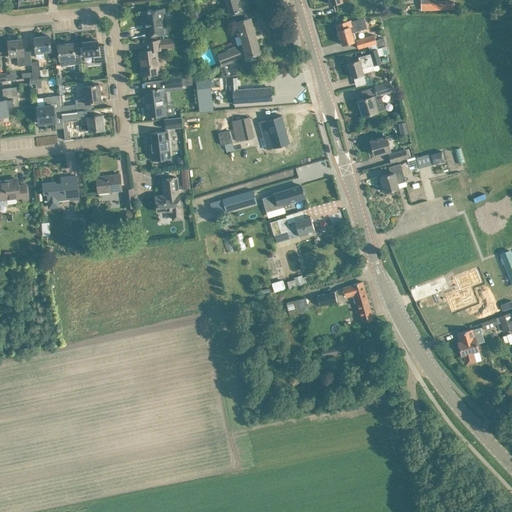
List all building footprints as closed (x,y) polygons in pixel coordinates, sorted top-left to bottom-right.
[(226,0),(230,13),(233,13),(241,10),(242,10),(246,9),(249,8),(246,0),(226,0)] [(436,0),(421,0),(421,11),(455,9),(454,0),(436,1),(436,0)] [(165,9),(160,10),(150,11),(150,10),(147,10),(148,11),(142,12),(143,22),(146,21),(147,34),(165,32),(164,26),(167,26),(165,9)] [(243,45),(218,55),(222,64),(222,65),(236,60),(246,56),(247,56),(249,61),(257,59),(255,53),(260,52),(250,18),(252,15),(244,11),(246,9),(242,10),(241,10),(233,13),(234,15),(227,17),(228,19),(235,23),(237,22),(239,28),(237,30),(238,36),(241,36),(243,45)] [(199,10),(188,13),(191,24),(202,21),(199,10)] [(351,20),(346,22),(336,24),(342,44),(354,41),(352,33),(367,28),(364,17),(352,21),(351,20)] [(374,34),(356,40),(358,48),(368,45),(370,50),(378,48),(377,46),(378,46),(386,44),(384,37),(376,40),(374,34)] [(34,37),(36,52),(36,57),(39,58),(51,57),(49,36),(34,37)] [(146,50),(139,51),(142,75),(148,74),(148,75),(150,75),(150,74),(159,73),(156,48),(174,46),(173,38),(159,40),(155,40),(145,41),(146,50)] [(16,56),(17,66),(31,65),(31,62),(29,51),(23,51),(22,39),(8,40),(10,56),(16,56)] [(97,40),(83,42),(84,56),(92,55),(93,63),(106,61),(104,45),(98,45),(97,40)] [(73,48),(73,43),(58,45),(60,66),(81,63),(79,47),(73,48)] [(359,60),(347,63),(352,77),(361,75),(363,74),(375,71),(373,65),(381,63),(379,56),(383,55),(381,47),(378,48),(370,50),(369,50),(370,54),(369,54),(368,54),(358,57),(359,60)] [(38,61),(31,62),(31,65),(32,78),(40,77),(38,61)] [(82,70),(74,71),(76,83),(84,82),(82,70)] [(62,72),(54,73),(55,82),(62,82),(62,72)] [(193,76),(181,77),(182,84),(194,83),(193,76)] [(181,78),(165,80),(166,89),(182,87),(181,78)] [(270,87),(260,88),(237,90),(236,78),(227,78),(228,86),(230,85),(230,91),(234,91),(235,103),(271,100),(270,87)] [(210,79),(196,80),(199,112),(213,110),(210,79)] [(390,82),(374,87),(377,95),(378,94),(378,95),(381,94),(393,91),(390,82)] [(76,104),(61,105),(62,113),(76,111),(84,110),(86,110),(94,109),(93,102),(101,101),(99,84),(95,85),(95,84),(93,84),(93,85),(83,86),(85,99),(75,100),(76,104)] [(4,99),(0,99),(0,115),(8,115),(7,107),(19,105),(17,87),(3,88),(4,99)] [(147,117),(152,116),(152,117),(154,117),(154,116),(165,115),(162,88),(145,90),(148,107),(146,107),(147,117)] [(368,97),(358,100),(363,115),(372,113),(385,109),(383,101),(381,94),(378,95),(378,94),(377,95),(374,95),(368,97)] [(390,105),(401,102),(399,94),(389,97),(390,105)] [(43,97),(44,106),(37,107),(38,123),(55,121),(54,116),(62,115),(62,113),(61,105),(60,96),(43,97)] [(62,113),(62,115),(65,140),(71,139),(69,122),(77,121),(77,118),(87,116),(86,110),(84,110),(76,111),(62,113)] [(80,124),(81,131),(104,129),(102,115),(87,116),(88,124),(80,124)] [(217,115),(195,115),(195,126),(217,125),(217,115)] [(282,115),(272,118),(260,121),(268,149),(289,143),(282,115)] [(237,141),(254,137),(249,117),(233,121),(237,141)] [(181,118),(165,120),(166,129),(182,127),(181,118)] [(409,134),(406,122),(399,123),(401,135),(409,134)] [(168,131),(160,132),(150,133),(152,150),(150,150),(152,160),(171,158),(168,131)] [(229,137),(224,138),(223,136),(217,137),(218,148),(230,146),(229,137)] [(387,136),(370,141),(374,155),(391,150),(387,136)] [(219,148),(220,157),(262,152),(261,144),(219,148)] [(409,149),(406,149),(389,154),(391,162),(411,156),(409,149)] [(444,161),(442,151),(429,154),(432,164),(444,161)] [(380,176),(385,192),(399,188),(398,183),(405,181),(400,163),(389,167),(391,173),(380,176)] [(417,201),(476,187),(471,166),(412,180),(417,201)] [(190,188),(188,168),(181,168),(183,188),(190,188)] [(122,190),(121,184),(120,174),(96,177),(98,193),(122,190)] [(48,208),(59,207),(58,201),(69,200),(69,201),(79,199),(77,176),(61,178),(62,183),(55,184),(55,182),(43,183),(45,201),(47,201),(48,202),(48,208)] [(157,212),(172,210),(173,219),(182,218),(177,177),(162,179),(164,195),(156,196),(157,212)] [(290,183),(288,177),(263,182),(264,189),(281,185),(281,184),(290,183)] [(18,180),(0,181),(0,205),(6,204),(7,203),(7,198),(17,197),(18,201),(28,200),(27,195),(26,185),(19,186),(18,180)] [(268,196),(262,198),(266,211),(284,206),(284,208),(292,206),(290,201),(295,200),(305,197),(301,185),(292,188),(285,190),(285,191),(268,196)] [(489,188),(473,193),(484,225),(501,219),(499,214),(505,212),(499,194),(492,196),(489,188)] [(132,189),(125,190),(127,208),(135,207),(132,189)] [(226,211),(257,203),(253,190),(222,198),(226,211)] [(219,200),(212,202),(216,213),(222,212),(219,200)] [(289,228),(295,226),(298,236),(305,234),(315,231),(310,216),(301,219),(288,223),(286,217),(277,219),(270,222),(274,234),(280,232),(280,233),(289,230),(289,228)] [(254,240),(253,233),(248,234),(247,228),(237,230),(239,242),(254,240)] [(511,257),(511,256),(502,259),(511,285),(511,257)] [(287,260),(282,261),(284,270),(290,269),(287,260)] [(454,298),(448,300),(450,303),(451,305),(450,305),(450,306),(451,305),(452,307),(451,308),(452,308),(453,310),(452,310),(453,311),(475,302),(472,294),(469,287),(481,283),(476,270),(454,278),(459,290),(452,293),(454,298)] [(314,271),(307,274),(310,281),(317,278),(314,271)] [(296,286),(303,284),(301,278),(301,275),(294,277),(294,280),(296,285),(296,286)] [(273,289),(285,286),(283,280),(272,282),(273,289)] [(346,298),(353,296),(360,322),(373,319),(363,282),(351,285),(352,285),(343,288),(346,298)] [(335,291),(325,293),(318,295),(321,306),(337,302),(335,291)] [(215,302),(223,300),(222,294),(213,296),(215,302)] [(306,298),(295,301),(287,302),(290,314),(298,312),(309,310),(306,298)] [(511,311),(481,324),(483,329),(500,323),(503,332),(511,328),(511,311)] [(464,355),(466,364),(476,361),(474,352),(479,350),(472,329),(466,331),(468,339),(458,342),(462,355),(464,355)] [(331,358),(330,351),(322,352),(323,360),(331,358)]
